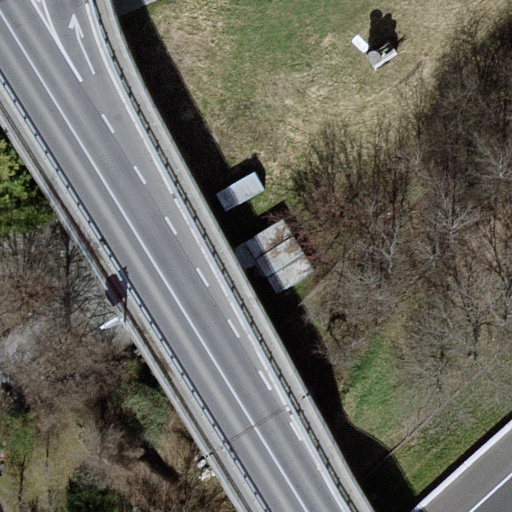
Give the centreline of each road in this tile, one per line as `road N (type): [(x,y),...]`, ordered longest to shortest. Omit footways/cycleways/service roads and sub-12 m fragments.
road 1 (tertiary): [(141,238),(307,511)]
road 2 (tertiary): [(0,10),(141,238)]
road 3 (motorway): [(141,238),(65,0)]
road 4 (unclassified): [(122,0),(0,51)]
